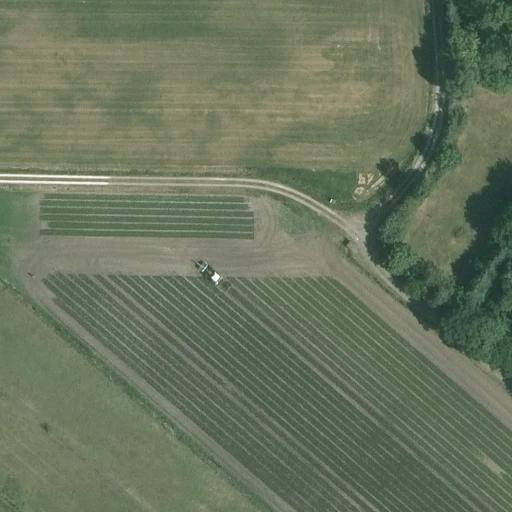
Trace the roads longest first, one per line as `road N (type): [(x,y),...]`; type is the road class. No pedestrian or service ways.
road 1 (track): [(0,180),(267,187),(339,221),(362,221)]
road 2 (track): [(362,221),(389,209),(431,155),(441,115),(441,0)]
road 3 (track): [(362,221),(384,270),(511,384)]
